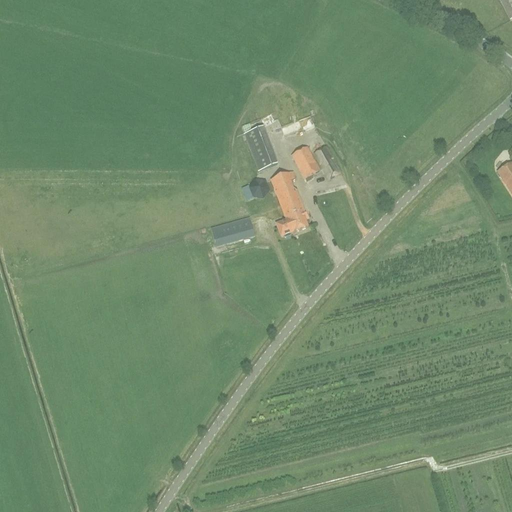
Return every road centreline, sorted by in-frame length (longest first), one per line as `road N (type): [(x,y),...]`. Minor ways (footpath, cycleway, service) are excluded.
road 1 (unclassified): [(157,511),(332,275),(511,99)]
road 2 (tertiary): [(511,61),(398,0)]
